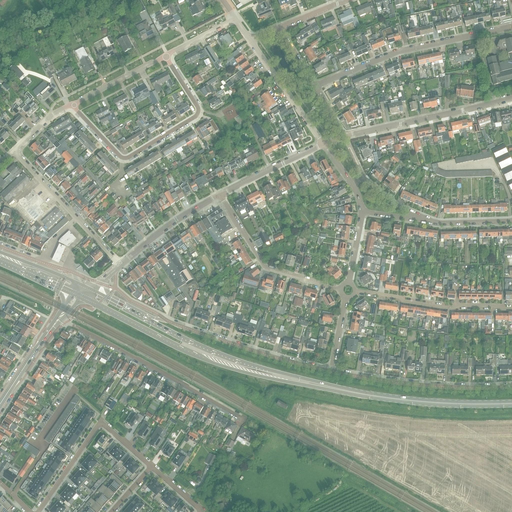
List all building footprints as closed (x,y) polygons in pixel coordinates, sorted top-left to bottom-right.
[(140,0),(133,0),(140,13),(145,10),(140,0)] [(200,13),(206,10),(203,3),(204,2),(202,0),(201,0),(195,3),(196,5),(195,5),(194,5),(191,6),(191,7),(189,8),(191,12),(190,12),(192,16),(196,14),(200,13)] [(258,11),(257,12),(259,18),(267,15),(267,16),(272,14),(269,7),(267,3),(266,0),(264,0),(258,3),(260,6),(259,7),(258,8),(257,9),(257,10),(258,11)] [(385,5),(388,4),(387,0),(376,0),(375,1),(377,8),(378,11),(386,8),(385,5)] [(501,0),(495,0),(497,5),(497,8),(498,12),(500,18),(506,17),(504,8),(501,9),(499,3),(502,2),(501,0)] [(173,16),(177,14),(171,3),(168,5),(173,16)] [(359,16),(371,11),(368,4),(356,9),(359,16)] [(498,12),(497,8),(495,9),(491,9),(493,20),(500,18),(498,12)] [(343,26),(353,22),(355,27),(359,25),(356,17),(353,18),(350,10),(343,13),(344,15),(339,16),(343,26)] [(484,12),(482,12),(482,15),(484,22),(490,20),(489,14),(485,14),(485,11),(484,12)] [(471,14),(469,14),(470,18),(472,24),(478,23),(476,16),(473,17),(472,14),(471,14)] [(172,16),(163,21),(163,19),(164,19),(162,15),(157,17),(163,30),(171,26),(172,26),(176,24),(172,16)] [(324,30),(336,25),(333,17),(321,22),(324,30)] [(456,17),(453,17),(454,20),(455,27),(461,26),(460,19),(456,20),(456,17)] [(443,20),(441,20),(441,23),(443,30),(449,28),(448,22),(444,23),(443,20)] [(149,38),(155,35),(150,26),(149,26),(147,21),(141,24),(144,30),(142,30),(143,31),(139,33),(143,40),(149,37),(149,38)] [(415,37),(421,36),(419,29),(415,30),(413,21),(411,21),(412,23),(413,30),(415,37)] [(424,21),(425,28),(427,34),(433,33),(432,26),(428,27),(427,24),(426,21),(424,21)] [(299,43),(314,34),(310,27),(301,32),(302,33),(295,37),(299,43)] [(384,30),(387,36),(389,43),(395,42),(393,35),(391,29),(390,27),(384,30)] [(391,29),(393,35),(395,42),(401,40),(399,34),(396,35),(395,32),(394,32),(393,28),(391,29)] [(376,41),(379,48),(385,45),(382,39),(379,40),(376,34),(374,35),(376,41)] [(105,46),(110,44),(106,35),(101,37),(105,46)] [(223,37),(220,38),(223,42),(222,43),(226,49),(234,43),(228,35),(223,38),(223,37)] [(373,50),(379,48),(376,41),(374,35),(371,37),(374,42),(370,44),(373,50)] [(124,52),(132,48),(129,42),(126,36),(118,40),(124,52)] [(499,63),(497,56),(487,58),(491,74),(490,74),(491,77),(491,76),(494,85),(500,83),(500,82),(511,79),(511,38),(499,41),(497,47),(501,51),(507,50),(509,61),(499,63)] [(360,41),(357,43),(362,55),(368,52),(366,46),(365,46),(363,47),(360,41)] [(357,49),(354,50),(357,57),(362,55),(357,43),(354,44),(357,49)] [(465,54),(462,54),(463,61),(469,60),(469,59),(470,58),(471,57),(471,55),(475,54),(473,46),(472,46),(471,46),(469,46),(469,47),(464,48),(465,54)] [(81,62),(87,73),(94,69),(87,57),(88,57),(87,55),(90,53),(88,48),(84,50),(83,47),(75,52),(80,61),(81,61),(81,62)] [(213,64),(216,62),(207,47),(204,49),(213,64)] [(304,52),(305,55),(306,55),(307,57),(314,53),(317,51),(315,49),(312,50),(311,47),(304,51),(304,52)] [(99,54),(97,55),(100,60),(102,59),(102,60),(114,54),(110,48),(99,54)] [(461,62),(463,61),(462,54),(459,55),(457,49),(453,50),(450,50),(450,51),(449,51),(451,60),(454,59),(455,60),(456,62),(457,61),(458,63),(461,62)] [(201,59),(204,57),(201,52),(198,53),(197,51),(185,57),(189,64),(200,58),(201,59)] [(314,53),(307,57),(310,62),(317,58),(315,55),(318,53),(317,51),(314,53)] [(342,53),(343,56),(346,61),(351,59),(349,53),(346,54),(345,52),(344,52),(342,53)] [(340,64),(346,61),(343,56),(342,53),(340,54),(340,57),(337,58),(340,64)] [(237,64),(244,59),(241,54),(230,61),(231,63),(233,67),(237,64)] [(47,57),(43,59),(48,68),(52,66),(47,57)] [(323,64),(326,62),(324,58),(320,61),(321,63),(313,67),(317,73),(325,68),(323,64)] [(242,70),(249,65),(245,60),(235,67),(236,69),(240,67),(242,70)] [(397,63),(392,65),(394,72),(395,73),(396,78),(399,77),(397,70),(400,69),(397,63)] [(14,64),(10,68),(17,76),(21,72),(14,64)] [(203,73),(211,68),(210,67),(209,65),(198,72),(200,75),(193,79),(196,85),(203,81),(200,77),(204,75),(203,73)] [(395,73),(394,72),(392,65),(386,68),(389,75),(395,73)] [(240,80),(253,71),(250,66),(239,74),(237,75),(240,80)] [(58,76),(59,78),(58,78),(58,79),(59,79),(63,85),(66,83),(66,84),(67,83),(69,82),(69,83),(76,80),(70,68),(64,71),(64,72),(58,76)] [(376,72),(379,79),(382,78),(383,80),(387,79),(382,69),(376,72)] [(381,82),(379,79),(376,72),(370,74),(373,81),(376,80),(378,83),(381,82)] [(157,79),(151,82),(156,91),(152,92),(157,102),(160,101),(158,95),(157,93),(162,91),(160,87),(159,87),(158,85),(167,80),(169,84),(172,83),(170,79),(167,73),(157,78),(157,79)] [(254,75),(253,75),(252,73),(244,79),(246,82),(249,80),(251,83),(256,79),(257,78),(257,77),(257,76),(256,76),(256,75),(255,75),(254,75)] [(375,85),(373,81),(370,74),(364,77),(367,84),(369,86),(372,85),(372,86),(375,85)] [(361,86),(367,84),(364,77),(359,79),(361,86)] [(207,87),(201,91),(205,97),(211,93),(212,94),(215,92),(211,85),(213,83),(216,81),(214,78),(211,80),(205,84),(207,87)] [(255,89),(262,84),(259,79),(252,84),(251,83),(246,86),(249,90),(254,87),(255,89)] [(364,91),(361,86),(359,79),(353,81),(356,89),(359,87),(361,92),(364,91)] [(43,90),(39,94),(44,99),(54,91),(49,85),(48,86),(44,82),(40,86),(43,90)] [(145,85),(133,92),(137,99),(140,98),(141,99),(144,97),(143,96),(149,93),(145,85)] [(460,96),(466,97),(467,87),(461,86),(461,87),(457,86),(455,95),(460,95),(460,96)] [(336,89),(329,93),(332,99),(339,95),(340,98),(349,93),(347,89),(344,91),(341,87),(336,89)] [(216,98),(224,93),(222,90),(212,96),(214,99),(209,102),(213,109),(220,104),(222,103),(220,99),(218,101),(216,98)] [(34,113),(38,108),(36,106),(39,103),(28,92),(25,95),(29,98),(24,103),(25,103),(27,105),(34,113)] [(269,109),(276,104),(276,103),(268,92),(261,97),(269,109)] [(394,101),(395,103),(397,113),(403,112),(401,103),(406,102),(403,92),(400,92),(402,99),(394,101)] [(427,94),(429,100),(430,107),(437,106),(435,99),(438,98),(437,92),(434,93),(427,94)] [(125,95),(114,101),(119,110),(123,108),(121,105),(129,102),(125,95)] [(338,103),(336,105),(339,111),(347,106),(345,102),(348,101),(346,99),(348,97),(347,95),(340,98),(341,99),(337,102),(338,103)] [(424,109),(430,107),(429,100),(428,97),(425,98),(424,95),(418,96),(419,102),(422,101),(424,109)] [(179,98),(176,99),(178,102),(181,107),(185,113),(190,110),(187,104),(184,105),(183,103),(182,104),(179,98)] [(390,114),(397,113),(395,103),(394,101),(388,102),(390,114)] [(180,116),(185,113),(181,107),(178,102),(176,104),(178,106),(177,107),(179,109),(176,110),(180,116)] [(34,113),(27,105),(25,103),(20,108),(16,104),(14,107),(15,107),(19,112),(21,109),(24,112),(29,117),(34,113)] [(279,108),(277,109),(279,114),(287,109),(284,105),(279,108)] [(373,107),(374,111),(375,119),(382,117),(380,110),(376,111),(375,106),(373,107)] [(113,112),(110,113),(107,107),(97,112),(100,118),(99,119),(101,123),(110,119),(113,124),(118,121),(113,112)] [(369,120),(375,119),(374,111),(373,107),(372,107),(370,107),(371,110),(372,110),(372,112),(367,113),(369,120)] [(502,121),(511,118),(511,110),(500,113),(502,121)] [(173,112),(168,116),(171,121),(176,118),(173,112)] [(350,112),(343,116),(348,124),(355,120),(357,119),(353,113),(352,113),(351,114),(350,112)] [(493,119),(490,120),(491,123),(493,130),(495,129),(494,124),(501,123),(499,113),(492,115),(493,119)] [(480,127),(491,123),(490,120),(488,115),(477,119),(480,127)] [(20,116),(15,121),(19,126),(25,121),(20,116)] [(75,127),(71,123),(67,116),(52,125),(56,133),(60,130),(61,131),(66,128),(66,129),(71,126),(73,129),(75,127)] [(166,124),(171,121),(168,116),(163,119),(166,124)] [(150,121),(152,124),(156,131),(161,127),(157,121),(155,122),(152,119),(150,121)] [(14,132),(19,126),(15,121),(9,127),(14,132)] [(139,140),(145,137),(140,130),(143,128),(139,121),(136,123),(139,129),(134,132),(136,135),(139,140)] [(151,134),(156,131),(152,124),(150,121),(147,122),(149,125),(147,127),(151,134)] [(208,121),(203,124),(207,130),(212,127),(208,121)] [(467,121),(460,122),(462,132),(466,132),(465,129),(469,128),(468,127),(472,126),(471,121),(467,122),(467,121)] [(265,136),(257,122),(252,126),(259,139),(265,136)] [(288,122),(284,124),(289,134),(290,133),(292,136),(294,141),(298,139),(297,137),(298,136),(302,134),(301,130),(300,130),(297,122),(289,126),(288,122)] [(460,122),(451,124),(452,131),(460,130),(460,133),(462,132),(460,122)] [(207,136),(204,131),(207,130),(203,124),(198,127),(198,128),(196,129),(202,139),(207,136)] [(438,133),(435,134),(436,136),(436,137),(443,136),(444,143),(450,141),(448,131),(445,132),(443,125),(437,126),(438,133)] [(280,129),(283,136),(287,144),(292,142),(288,134),(287,135),(283,128),(280,129)] [(424,129),(425,136),(426,140),(429,140),(428,136),(432,135),(430,128),(424,129)] [(0,135),(5,140),(9,136),(10,136),(3,129),(0,131),(0,135)] [(426,140),(425,136),(424,129),(417,131),(418,136),(419,138),(423,137),(424,141),(426,140)] [(79,141),(85,135),(83,133),(83,134),(80,131),(75,136),(79,141)] [(197,138),(196,136),(193,131),(188,135),(191,141),(197,138)] [(281,137),(279,139),(283,147),(287,144),(283,136),(282,133),(281,131),(279,132),(281,137)] [(411,132),(405,134),(406,141),(407,144),(411,143),(413,140),(411,132)] [(405,134),(398,135),(398,136),(400,143),(400,144),(400,145),(404,144),(403,142),(406,141),(405,134)] [(79,141),(83,145),(88,140),(86,138),(87,137),(85,135),(79,141)] [(134,144),(139,140),(136,135),(131,138),(134,144)] [(183,138),(186,144),(191,141),(188,135),(183,138)] [(52,136),(48,139),(53,144),(56,141),(52,136)] [(271,142),(269,143),(273,151),(278,149),(274,141),(272,138),(271,136),(269,137),(271,142)] [(274,141),(278,149),(283,147),(279,139),(277,136),(272,138),(274,141)] [(129,147),(126,141),(124,138),(121,140),(118,141),(124,150),(129,147)] [(131,138),(126,141),(129,147),(134,144),(131,138)] [(177,141),(181,147),(186,144),(183,138),(179,140),(179,139),(177,140),(177,141)] [(386,150),(388,149),(386,138),(379,139),(380,142),(377,143),(378,147),(385,146),(386,150)] [(93,145),(92,144),(88,140),(83,145),(87,149),(93,145)] [(177,141),(172,144),(176,150),(181,147),(177,141)] [(40,146),(36,142),(30,148),(34,152),(40,146)] [(265,155),(273,151),(269,143),(262,147),(263,150),(262,150),(265,155)] [(40,146),(34,152),(38,157),(44,151),(47,148),(43,144),(40,146)] [(87,149),(92,154),(97,149),(94,146),(95,145),(93,144),(92,144),(93,145),(87,149)] [(171,153),(176,150),(172,144),(169,146),(169,145),(166,147),(171,153)] [(511,162),(503,144),(492,150),(509,185),(507,186),(511,195),(511,196),(511,162)] [(61,146),(57,150),(62,155),(66,151),(63,148),(61,146)] [(364,158),(371,154),(370,151),(369,151),(366,146),(363,147),(359,149),(362,155),(363,155),(364,158)] [(165,157),(171,153),(166,147),(164,148),(165,149),(162,151),(165,157)] [(240,154),(241,157),(243,160),(246,159),(248,162),(254,159),(254,160),(260,157),(256,149),(256,150),(254,147),(249,150),(248,148),(239,153),(240,154)] [(62,155),(65,159),(66,160),(68,162),(69,161),(70,160),(72,158),(69,155),(66,151),(62,155)] [(227,163),(227,164),(231,170),(238,167),(238,168),(244,165),(240,158),(241,157),(240,154),(238,151),(235,153),(237,158),(234,159),(233,159),(230,160),(230,161),(227,163)] [(96,157),(100,162),(106,156),(104,154),(104,155),(101,152),(96,157)] [(153,154),(151,155),(155,162),(160,158),(157,152),(153,154)] [(36,162),(40,166),(46,160),(48,158),(47,156),(44,154),(42,156),(36,162)] [(150,165),(155,162),(151,155),(149,156),(149,157),(146,159),(150,165)] [(100,162),(104,166),(110,161),(107,158),(108,158),(106,156),(100,162)] [(48,158),(46,160),(40,166),(44,170),(50,164),(48,162),(50,160),(48,158)] [(145,168),(150,165),(146,159),(141,162),(145,168)] [(231,172),(231,170),(227,164),(225,159),(223,160),(224,162),(221,164),(226,174),(231,172)] [(104,166),(108,170),(114,165),(113,163),(112,164),(110,161),(104,166)] [(335,174),(334,175),(330,167),(329,168),(325,161),(320,163),(324,172),(325,172),(331,184),(338,181),(335,174)] [(139,171),(145,168),(141,162),(136,165),(139,171)] [(376,170),(372,174),(380,180),(383,177),(380,174),(382,172),(380,170),(382,169),(379,167),(381,165),(378,162),(374,168),(376,170)] [(315,175),(316,176),(321,174),(316,163),(311,165),(312,169),(310,171),(312,177),(315,175)] [(0,186),(3,189),(14,179),(21,172),(19,171),(20,170),(15,164),(7,171),(11,175),(4,181),(0,176),(0,186)] [(114,165),(108,170),(113,175),(118,170),(115,167),(116,167),(114,165)] [(134,174),(139,171),(136,165),(133,167),(132,166),(130,168),(134,174)] [(53,166),(46,173),(51,178),(57,172),(55,170),(56,170),(53,166)] [(129,178),(134,174),(130,168),(128,169),(129,170),(125,172),(129,178)] [(219,178),(224,175),(220,168),(215,171),(219,178)] [(299,175),(303,182),(308,180),(309,182),(312,180),(309,175),(310,175),(306,168),(300,171),(302,174),(299,175)] [(60,172),(52,180),(58,186),(64,181),(60,177),(62,175),(60,172)] [(210,183),(218,179),(214,172),(211,173),(211,174),(206,176),(210,183)] [(13,197),(30,181),(23,173),(0,194),(9,204),(14,199),(13,197)] [(294,184),(298,182),(294,174),(287,177),(293,189),(296,188),(294,184)] [(191,177),(194,182),(195,182),(199,189),(209,184),(205,177),(203,178),(202,177),(200,178),(199,176),(196,178),(194,175),(191,177)] [(71,187),(66,182),(70,179),(68,176),(64,181),(65,182),(59,187),(64,193),(71,187)] [(383,183),(389,187),(394,181),(389,176),(383,183)] [(198,189),(194,182),(191,177),(194,182),(191,183),(191,182),(189,183),(193,192),(198,189)] [(395,179),(394,181),(389,187),(394,192),(399,185),(396,182),(399,178),(397,177),(395,179)] [(96,182),(95,182),(101,189),(104,186),(98,180),(96,182)] [(286,191),(290,189),(286,181),(283,182),(282,180),(276,183),(280,191),(281,193),(286,191)] [(181,186),(182,189),(186,196),(192,193),(186,183),(186,182),(184,183),(181,186)] [(91,197),(100,189),(97,185),(96,186),(94,188),(94,189),(89,194),(91,197)] [(275,200),(281,197),(277,189),(274,190),(271,185),(263,189),(266,195),(265,196),(267,200),(273,197),(275,200)] [(70,191),(66,194),(72,201),(78,195),(79,194),(82,191),(78,186),(75,189),(73,187),(70,191)] [(337,197),(346,192),(343,186),(338,189),(337,187),(332,190),(334,192),(336,196),(333,196),(334,198),(337,197)] [(35,218),(43,211),(32,199),(38,193),(33,187),(18,200),(35,218)] [(400,198),(405,200),(407,200),(409,194),(404,191),(405,188),(402,187),(400,193),(402,193),(400,198)] [(174,190),(175,193),(180,200),(184,198),(181,192),(178,188),(176,189),(174,190)] [(175,203),(180,200),(175,193),(174,190),(173,189),(171,190),(173,194),(170,195),(175,203)] [(166,193),(164,195),(166,197),(171,205),(175,203),(170,195),(168,192),(167,190),(165,191),(166,193)] [(258,192),(247,197),(250,205),(251,204),(253,208),(258,205),(258,204),(265,200),(263,195),(260,196),(258,192)] [(106,193),(99,199),(102,203),(109,197),(106,193)] [(72,201),(76,205),(81,200),(83,198),(79,194),(78,195),(72,201)] [(163,210),(170,206),(162,194),(159,196),(161,199),(158,201),(159,204),(163,210)] [(409,194),(407,200),(412,203),(415,197),(409,194)] [(334,199),(335,202),(337,207),(342,205),(351,202),(349,196),(340,199),(339,197),(334,199)] [(415,197),(412,203),(418,205),(421,199),(415,197)] [(81,200),(76,205),(81,211),(89,204),(83,198),(81,200)] [(253,211),(251,206),(250,207),(245,198),(235,203),(239,212),(240,212),(241,215),(246,212),(248,214),(253,211)] [(155,199),(152,200),(155,205),(152,206),(153,207),(157,214),(162,211),(158,204),(157,203),(155,199)] [(426,201),(424,207),(430,210),(432,204),(429,202),(430,200),(429,199),(427,199),(426,201)] [(505,204),(499,204),(499,205),(499,212),(505,212),(505,211),(507,211),(507,204),(508,204),(508,199),(505,199),(505,204)] [(432,204),(430,210),(435,212),(438,203),(439,204),(441,201),(438,200),(436,205),(432,204)] [(105,209),(110,204),(106,201),(102,205),(105,209)] [(150,218),(156,215),(152,209),(149,204),(143,208),(150,218)] [(92,212),(95,209),(97,208),(94,205),(89,209),(87,207),(82,211),(87,217),(91,213),(92,212)] [(111,218),(119,211),(118,210),(113,205),(106,212),(111,218)] [(118,210),(119,211),(123,216),(124,216),(129,212),(124,205),(118,210)] [(345,214),(352,213),(351,206),(345,206),(337,208),(337,212),(340,212),(340,214),(345,214)] [(10,217),(12,211),(3,207),(1,213),(10,217)] [(48,229),(63,216),(56,208),(42,222),(48,229)] [(221,210),(211,216),(222,234),(220,235),(221,236),(225,234),(228,232),(232,229),(221,210)] [(140,211),(138,212),(144,222),(148,220),(143,212),(141,213),(140,211)] [(92,215),(88,219),(93,224),(99,218),(100,217),(96,213),(95,215),(92,212),(91,213),(92,215)] [(137,227),(144,222),(138,212),(139,214),(135,217),(134,217),(130,219),(137,227)] [(221,236),(220,235),(222,234),(211,216),(210,216),(211,218),(208,220),(207,219),(202,222),(207,230),(216,245),(223,240),(221,236)] [(337,218),(337,219),(339,220),(339,223),(350,225),(352,218),(346,217),(338,216),(338,217),(337,217),(337,218)] [(99,218),(93,224),(98,229),(105,222),(101,217),(100,217),(99,218)] [(107,226),(109,224),(107,221),(99,230),(103,234),(109,228),(107,226)] [(36,232),(41,226),(38,222),(32,227),(36,232)] [(201,234),(204,232),(207,237),(209,236),(201,222),(196,225),(201,234)] [(128,223),(123,227),(129,234),(133,230),(128,223)] [(379,232),(381,225),(377,224),(372,223),(371,227),(370,230),(379,232)] [(9,238),(9,239),(12,231),(8,230),(10,225),(8,224),(3,236),(9,238)] [(342,230),(342,233),(349,234),(350,228),(336,225),(335,228),(342,230)] [(400,237),(401,227),(399,226),(394,225),(393,232),(393,234),(397,234),(397,236),(400,237)] [(9,239),(15,241),(18,233),(15,232),(17,227),(14,226),(12,231),(9,239)] [(202,238),(195,226),(190,229),(195,237),(198,236),(200,240),(202,238)] [(407,235),(411,235),(413,235),(414,228),(407,227),(407,232),(404,231),(403,237),(407,238),(407,235)] [(116,230),(123,239),(128,235),(122,228),(120,230),(117,232),(116,230)] [(190,229),(179,236),(184,243),(191,238),(192,239),(193,238),(195,237),(190,229)] [(18,233),(15,241),(21,243),(25,231),(23,230),(21,235),(18,233)] [(112,235),(119,242),(123,239),(116,230),(115,231),(117,233),(113,236),(112,235)] [(59,241),(59,242),(60,243),(66,246),(68,246),(69,245),(69,246),(69,245),(76,239),(69,231),(60,239),(60,240),(59,240),(59,241)] [(28,247),(33,234),(30,232),(28,238),(25,237),(22,244),(28,247)] [(281,233),(273,237),(276,243),(284,239),(281,233)] [(264,245),(270,242),(266,234),(260,236),(264,245)] [(40,253),(41,252),(40,252),(44,244),(39,242),(41,238),(34,235),(28,247),(40,253)] [(114,246),(119,242),(112,235),(111,236),(112,236),(109,240),(114,246)] [(258,235),(252,237),(255,243),(260,241),(258,235)] [(378,235),(377,239),(382,240),(382,242),(387,243),(389,237),(381,236),(378,235)] [(369,236),(368,242),(374,243),(379,244),(380,242),(376,241),(376,237),(375,237),(369,236)] [(187,249),(183,244),(178,237),(171,242),(177,251),(181,248),(183,251),(187,249)] [(236,250),(242,246),(241,244),(240,244),(239,241),(238,241),(237,239),(230,243),(232,245),(233,245),(234,246),(231,248),(233,252),(236,250)] [(66,246),(60,243),(52,259),(59,262),(66,246)] [(170,243),(163,248),(172,262),(186,283),(192,279),(186,269),(185,270),(172,251),(175,249),(170,243)] [(235,258),(239,255),(245,252),(243,248),(244,248),(242,246),(236,250),(233,252),(235,255),(234,256),(235,258)] [(96,252),(91,256),(96,262),(103,256),(95,248),(94,250),(96,252)] [(182,276),(172,262),(163,248),(153,255),(159,264),(165,272),(168,276),(172,282),(177,289),(186,283),(182,276)] [(333,248),(332,251),(336,252),(336,255),(344,256),(345,250),(337,249),(333,248)] [(243,261),(249,257),(248,254),(247,254),(245,252),(239,255),(235,258),(236,260),(238,259),(240,262),(243,261)] [(285,255),(283,261),(286,262),(286,265),(293,267),(295,262),(301,264),(303,258),(296,256),(295,258),(288,256),(285,255)] [(160,270),(162,269),(152,256),(147,259),(153,267),(156,264),(158,267),(157,267),(160,270)] [(89,269),(95,263),(90,257),(83,263),(89,269)] [(250,259),(249,257),(243,261),(246,266),(245,266),(246,268),(253,264),(251,261),(250,259)] [(151,279),(155,276),(150,271),(153,269),(146,260),(140,265),(151,279)] [(363,263),(362,269),(370,270),(369,271),(374,272),(375,265),(371,264),(363,263)] [(145,278),(147,276),(139,266),(134,270),(141,278),(143,276),(145,278)] [(331,278),(333,276),(335,280),(342,275),(336,267),(333,269),(331,266),(327,269),(329,272),(327,274),(327,276),(328,278),(331,278)] [(257,275),(260,273),(256,268),(251,271),(249,269),(245,272),(244,275),(242,283),(242,284),(245,285),(246,282),(257,285),(256,288),(257,288),(257,287),(259,280),(259,279),(260,277),(257,275)] [(133,270),(129,274),(135,282),(138,280),(142,286),(141,287),(144,291),(142,293),(144,296),(147,294),(149,297),(152,294),(145,285),(133,270)] [(128,275),(121,280),(126,287),(128,289),(131,286),(129,284),(133,281),(128,275)] [(367,275),(360,279),(361,280),(360,280),(362,283),(362,282),(364,286),(374,281),(371,276),(369,278),(367,275)] [(386,282),(385,289),(391,290),(392,284),(393,277),(393,276),(390,275),(389,282),(386,282)] [(154,290),(157,288),(149,277),(146,279),(154,290)] [(261,282),(259,290),(264,291),(266,287),(272,289),(273,286),(272,285),(274,279),(267,277),(265,284),(261,282)] [(411,281),(404,280),(403,291),(410,292),(411,281)] [(193,281),(187,285),(189,288),(192,286),(193,287),(195,289),(198,288),(194,281),(193,281)] [(278,281),(275,292),(278,293),(279,290),(283,291),(285,283),(278,281)] [(418,282),(411,281),(410,292),(416,293),(418,282)] [(424,283),(418,282),(416,293),(423,294),(424,283)] [(431,284),(424,283),(423,294),(429,295),(431,284)] [(128,289),(127,289),(131,295),(132,295),(136,299),(141,295),(133,284),(131,286),(128,289)] [(293,298),(294,294),(297,286),(291,284),(289,291),(292,292),(291,297),(293,298)] [(437,285),(431,284),(429,295),(436,296),(437,285)] [(455,299),(455,293),(452,292),(452,290),(452,284),(447,284),(447,290),(448,290),(447,298),(455,299)] [(444,286),(437,285),(436,296),(443,297),(444,286)] [(297,286),(294,294),(296,295),(297,294),(300,295),(302,287),(297,286)] [(306,301),(309,301),(312,290),(306,288),(304,296),(303,297),(307,298),(306,301)] [(312,290),(309,301),(311,302),(312,298),(316,299),(318,292),(312,290)] [(171,292),(163,297),(167,303),(175,298),(171,292)] [(335,304),(334,304),(334,303),(335,302),(331,295),(327,297),(325,294),(322,296),(326,303),(326,302),(328,306),(330,305),(331,306),(335,304)] [(163,297),(159,299),(164,307),(168,304),(167,303),(163,297)] [(201,320),(204,312),(200,310),(201,307),(199,306),(200,301),(196,300),(193,308),(197,310),(194,317),(201,320)] [(367,310),(369,308),(363,300),(360,302),(359,302),(355,305),(357,309),(359,307),(361,309),(364,306),(367,310)] [(187,316),(190,307),(186,306),(187,305),(184,304),(183,305),(176,303),(174,308),(178,310),(179,307),(182,308),(180,313),(187,316)] [(208,322),(210,314),(214,315),(217,307),(213,306),(211,311),(209,310),(208,313),(204,312),(201,320),(208,322)] [(408,307),(407,313),(406,317),(410,318),(413,318),(413,314),(414,308),(408,307)] [(319,319),(319,322),(323,323),(323,322),(331,323),(332,317),(329,316),(330,313),(322,312),(322,315),(324,315),(323,319),(319,319)] [(447,313),(440,312),(439,318),(439,322),(438,324),(442,325),(443,318),(446,319),(447,313)] [(20,318),(24,320),(27,322),(28,321),(35,325),(39,318),(32,314),(29,319),(22,315),(20,318)] [(225,320),(222,328),(230,330),(232,323),(233,323),(236,324),(238,319),(239,315),(236,314),(234,314),(233,319),(226,317),(225,320)] [(215,325),(222,328),(225,320),(226,317),(223,315),(220,318),(217,317),(215,325)] [(27,322),(24,320),(20,318),(18,322),(21,324),(22,323),(32,329),(35,325),(28,321),(27,322)] [(352,319),(351,325),(364,327),(365,321),(360,320),(352,319)] [(240,325),(237,333),(245,335),(249,324),(242,321),(240,325)] [(20,329),(21,330),(28,335),(31,331),(17,322),(16,324),(15,326),(20,329)] [(249,324),(245,335),(252,337),(256,325),(249,323),(249,324)] [(363,330),(364,327),(351,325),(350,331),(358,332),(358,336),(366,337),(366,334),(361,333),(362,330),(363,330)] [(328,341),(330,333),(327,333),(328,328),(321,327),(320,332),(325,333),(324,340),(321,339),(321,340),(319,340),(318,348),(319,348),(318,349),(322,350),(322,349),(325,349),(327,341),(328,341)] [(28,335),(21,330),(20,329),(19,331),(14,328),(12,330),(26,338),(28,335)] [(262,332),(260,340),(267,342),(270,332),(271,331),(264,328),(262,332)] [(64,331),(60,336),(67,341),(71,335),(64,331)] [(270,332),(267,342),(275,344),(276,340),(277,337),(276,337),(277,334),(270,332)] [(4,334),(2,337),(12,343),(13,342),(21,347),(26,339),(18,334),(16,338),(11,336),(10,338),(4,334)] [(75,337),(72,342),(76,344),(74,347),(78,349),(77,350),(80,353),(82,349),(87,342),(81,338),(80,340),(79,339),(78,340),(75,337)] [(61,350),(66,343),(60,339),(57,342),(54,346),(55,346),(53,348),(61,353),(62,351),(61,350)] [(282,347),(290,349),(292,341),(284,339),(282,347)] [(314,351),(316,343),(316,340),(311,339),(310,342),(308,341),(306,349),(314,351)] [(357,341),(349,340),(347,352),(355,353),(359,353),(360,348),(361,343),(357,343),(357,341)] [(299,343),(292,341),(290,349),(297,351),(299,343)] [(3,342),(2,344),(9,349),(17,354),(20,349),(11,344),(10,346),(3,342)] [(84,358),(92,345),(88,342),(82,351),(84,353),(82,356),(84,358)] [(0,347),(5,350),(2,355),(12,361),(15,356),(8,352),(9,349),(2,344),(1,345),(0,344),(0,347)] [(96,347),(92,345),(84,358),(81,362),(84,364),(87,359),(85,359),(88,355),(90,357),(96,347)] [(415,362),(414,372),(422,373),(423,364),(423,361),(426,361),(427,347),(421,347),(420,359),(419,359),(419,362),(415,362)] [(371,356),(369,364),(377,365),(378,359),(382,360),(383,358),(384,352),(384,350),(380,349),(380,354),(371,352),(371,356)] [(393,362),(392,369),(399,370),(400,360),(404,361),(405,350),(402,349),(400,359),(394,358),(393,362)] [(107,362),(111,354),(103,350),(99,357),(101,358),(100,361),(105,364),(106,361),(107,362)] [(58,367),(59,365),(54,361),(56,358),(49,353),(46,357),(53,362),(52,363),(58,367)] [(66,363),(69,359),(62,355),(62,356),(57,353),(55,356),(66,363)] [(362,363),(369,364),(371,356),(367,355),(366,356),(363,356),(362,363)] [(430,373),(437,374),(438,360),(431,360),(431,355),(428,355),(427,363),(430,363),(430,373)] [(438,360),(437,374),(444,374),(445,364),(448,364),(448,361),(449,355),(445,355),(444,361),(438,360)] [(484,364),(484,375),(492,375),(492,370),(493,370),(493,367),(496,368),(496,360),(496,355),(492,355),(492,360),(490,360),(489,364),(484,364)] [(0,359),(0,361),(9,367),(11,362),(3,357),(1,360),(0,359)] [(116,374),(123,362),(117,359),(111,370),(111,371),(116,374)] [(385,369),(392,369),(393,362),(389,361),(389,360),(386,359),(385,369)] [(465,365),(460,365),(460,367),(460,375),(463,375),(463,374),(468,375),(468,367),(472,367),(472,359),(469,359),(468,359),(468,367),(465,367),(465,365)] [(476,375),(484,375),(484,364),(478,364),(478,362),(475,362),(475,359),(472,359),(472,367),(476,367),(476,375)] [(0,368),(5,372),(9,367),(0,361),(0,368)] [(507,361),(498,361),(498,362),(499,362),(499,368),(500,368),(500,375),(508,375),(508,367),(507,361)] [(59,377),(56,375),(51,372),(51,371),(49,369),(50,367),(53,369),(55,367),(49,363),(47,365),(43,362),(40,367),(54,377),(64,384),(67,379),(64,376),(61,380),(59,379),(59,378),(59,377)] [(125,372),(129,365),(124,362),(117,375),(119,376),(122,371),(125,372)] [(133,376),(132,376),(136,368),(131,366),(123,380),(126,382),(129,377),(132,379),(133,376)] [(456,375),(460,375),(460,367),(452,367),(452,374),(456,374),(456,375)] [(39,368),(36,373),(49,381),(50,382),(51,380),(49,378),(50,376),(45,373),(39,368)] [(141,381),(145,374),(139,371),(137,374),(133,381),(135,383),(137,379),(141,381)] [(37,380),(35,383),(43,388),(44,386),(45,385),(46,383),(44,382),(45,381),(46,382),(47,380),(49,381),(36,373),(33,378),(37,380)] [(151,387),(155,379),(149,376),(148,378),(147,377),(141,386),(148,390),(150,386),(151,387)] [(115,380),(112,379),(104,391),(106,392),(108,388),(109,388),(112,384),(115,380)] [(156,394),(162,385),(163,383),(157,381),(157,382),(155,381),(153,384),(152,386),(150,388),(152,390),(150,394),(156,398),(157,395),(156,394)] [(43,388),(35,383),(33,385),(29,383),(26,387),(33,392),(35,390),(40,393),(42,391),(40,389),(41,387),(43,388)] [(157,395),(156,398),(158,399),(160,396),(165,398),(166,397),(171,388),(165,385),(165,386),(162,385),(156,394),(157,395)] [(36,398),(37,395),(34,393),(33,394),(25,388),(22,394),(29,398),(31,395),(36,398)] [(167,397),(166,397),(165,398),(163,401),(167,403),(169,398),(172,399),(176,391),(171,389),(167,397)] [(175,404),(177,405),(178,405),(180,402),(183,395),(177,392),(171,404),(174,405),(175,404)] [(22,394),(18,399),(25,404),(28,401),(35,405),(36,403),(30,399),(30,400),(22,394)] [(127,396),(122,404),(126,406),(131,399),(127,396)] [(180,403),(180,402),(178,405),(177,405),(178,406),(176,408),(178,409),(180,406),(181,407),(182,405),(185,406),(189,399),(184,396),(180,403)] [(110,410),(111,410),(111,411),(117,402),(110,398),(105,406),(106,407),(110,410)] [(186,407),(182,414),(184,415),(188,408),(191,410),(195,402),(190,399),(186,407)] [(27,410),(29,408),(18,401),(15,405),(21,410),(23,407),(27,410)] [(200,413),(203,407),(196,403),(192,410),(197,413),(194,418),(192,421),(194,423),(197,419),(199,416),(200,414),(200,413)] [(11,411),(11,412),(17,415),(19,412),(25,416),(24,416),(28,419),(30,416),(20,409),(20,410),(14,406),(13,409),(12,409),(11,410),(11,411)] [(95,415),(85,408),(82,413),(83,414),(91,419),(92,418),(92,417),(93,418),(95,415)] [(201,415),(198,419),(201,420),(203,416),(206,418),(210,411),(205,408),(201,415)] [(213,422),(217,414),(211,411),(205,422),(207,423),(209,420),(213,422)] [(9,413),(6,418),(13,422),(15,419),(19,422),(21,419),(18,417),(17,418),(9,413)] [(91,419),(83,414),(80,419),(89,425),(90,422),(90,421),(90,420),(90,421),(91,419)] [(126,422),(125,423),(127,424),(127,425),(128,425),(132,427),(134,423),(135,424),(137,422),(139,423),(143,417),(138,414),(137,416),(133,414),(131,418),(128,416),(125,421),(126,422)] [(214,429),(216,430),(219,426),(220,424),(223,418),(218,415),(214,421),(217,423),(214,429)] [(219,426),(216,430),(219,432),(221,427),(222,425),(225,427),(229,421),(223,418),(220,424),(219,426)] [(15,428),(17,426),(6,419),(2,423),(9,428),(11,426),(15,428)] [(87,427),(89,425),(80,419),(77,423),(84,429),(86,427),(87,427)] [(232,433),(237,425),(229,421),(225,429),(224,431),(225,431),(226,429),(232,433)] [(145,439),(147,435),(151,430),(147,428),(149,425),(144,422),(139,428),(142,430),(139,436),(145,439)] [(84,429),(77,423),(73,428),(82,434),(84,431),(83,431),(84,429)] [(0,430),(13,439),(15,436),(8,432),(9,430),(2,425),(0,427),(0,430)] [(82,434),(73,428),(70,433),(78,438),(79,436),(80,437),(82,434)] [(151,438),(154,440),(150,445),(156,449),(162,440),(159,437),(163,431),(158,428),(151,438)] [(238,436),(236,439),(241,442),(241,443),(244,445),(245,444),(247,441),(250,443),(255,436),(242,428),(238,436)] [(0,439),(2,441),(4,443),(6,439),(8,440),(9,438),(0,432),(0,439)] [(78,438),(70,433),(67,437),(76,443),(77,441),(77,440),(78,438)] [(107,437),(104,435),(96,444),(100,446),(97,449),(102,453),(110,444),(107,442),(109,440),(106,438),(107,437)] [(76,443),(67,437),(64,442),(72,448),(72,446),(73,445),(74,446),(76,443)] [(166,448),(163,453),(163,454),(166,456),(167,456),(169,457),(174,449),(168,445),(170,442),(167,440),(163,446),(166,448)] [(231,448),(234,442),(229,440),(226,445),(231,448)] [(72,448),(64,442),(60,447),(69,453),(71,450),(70,449),(71,449),(72,448)] [(119,449),(116,446),(111,452),(108,450),(104,455),(108,458),(110,456),(113,459),(121,450),(120,449),(119,449)] [(0,451),(0,452),(13,461),(15,458),(1,449),(0,448),(0,451)] [(122,451),(121,450),(113,459),(117,463),(116,465),(118,467),(123,462),(120,460),(125,455),(122,451)] [(66,457),(58,451),(54,456),(62,461),(63,460),(64,459),(64,460),(66,457)] [(179,453),(173,463),(179,467),(184,461),(186,463),(190,457),(187,455),(186,457),(179,453)] [(212,454),(207,464),(212,466),(217,457),(212,454)] [(94,468),(97,465),(99,467),(101,465),(89,455),(87,458),(88,459),(86,461),(94,468)] [(62,461),(54,456),(51,460),(60,466),(62,464),(61,463),(61,462),(62,461)] [(134,462),(130,459),(125,464),(123,462),(118,467),(121,470),(124,466),(128,470),(127,471),(135,463),(134,462)] [(60,466),(51,460),(48,465),(56,470),(57,468),(58,469),(60,466)] [(5,461),(0,467),(0,469),(4,472),(7,468),(8,468),(11,465),(5,461)] [(90,473),(94,468),(86,461),(84,463),(83,462),(81,465),(90,473)] [(31,465),(27,462),(22,470),(25,473),(31,465)] [(136,464),(135,463),(127,471),(131,475),(130,477),(132,480),(137,475),(134,473),(139,467),(136,464)] [(56,470),(48,465),(45,470),(53,476),(55,473),(54,473),(56,470)] [(11,472),(12,470),(10,468),(4,477),(13,483),(17,476),(11,472)] [(53,476),(45,470),(41,474),(50,480),(52,478),(51,477),(52,475),(53,476)] [(84,484),(86,481),(88,483),(90,481),(79,471),(76,473),(77,474),(75,476),(84,484)] [(50,480),(41,474),(38,479),(46,485),(47,483),(48,483),(50,480)] [(123,484),(112,474),(109,477),(114,482),(111,485),(117,491),(123,484)] [(80,488),(84,484),(75,476),(73,478),(72,478),(70,480),(80,488)] [(46,485),(38,479),(35,484),(44,490),(45,487),(46,485)] [(152,491),(158,484),(157,483),(154,480),(149,485),(146,482),(141,488),(145,491),(147,487),(152,491)] [(44,490),(35,484),(32,488),(31,488),(30,488),(40,494),(40,493),(41,492),(42,493),(44,490)] [(159,485),(158,484),(152,491),(156,495),(153,498),(156,501),(161,495),(159,493),(163,488),(159,485)] [(103,485),(100,488),(111,498),(117,491),(111,485),(108,489),(103,485)] [(67,489),(65,492),(72,498),(76,494),(79,496),(81,494),(76,490),(74,492),(68,486),(66,489),(67,489)] [(40,494),(30,488),(27,493),(33,497),(36,499),(37,499),(39,497),(38,496),(39,495),(40,494)] [(111,498),(100,488),(97,491),(102,495),(99,499),(105,504),(111,498)] [(68,503),(72,498),(65,492),(63,494),(62,493),(60,496),(68,503)] [(168,493),(164,497),(161,495),(156,501),(160,505),(162,503),(165,505),(173,497),(172,496),(168,493)] [(166,510),(168,511),(172,511),(175,509),(173,506),(178,501),(174,498),(174,497),(173,496),(173,497),(165,505),(168,508),(166,510)] [(91,498),(88,501),(99,511),(105,504),(99,499),(96,502),(91,498)] [(144,505),(136,498),(134,500),(134,501),(134,502),(133,503),(140,509),(144,505)] [(98,511),(99,511),(88,501),(85,504),(90,509),(87,511),(98,511)] [(7,502),(0,508),(0,511),(2,511),(3,511),(2,511),(12,511),(13,511),(10,509),(12,507),(7,502)] [(56,505),(54,507),(59,511),(62,511),(65,509),(67,511),(70,509),(65,504),(63,506),(57,502),(55,504),(56,505)] [(129,507),(134,511),(137,511),(140,509),(133,503),(132,504),(131,505),(130,504),(128,506),(129,507)]
